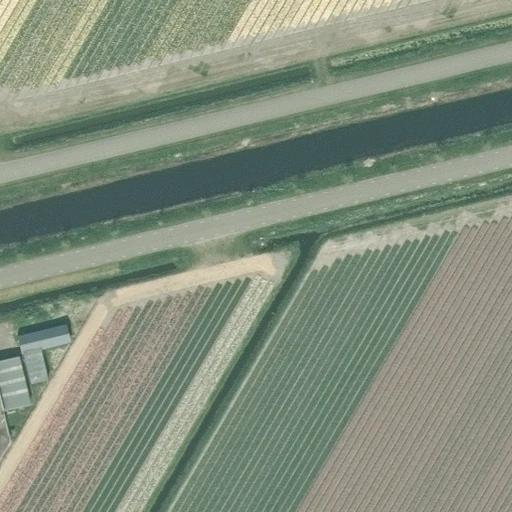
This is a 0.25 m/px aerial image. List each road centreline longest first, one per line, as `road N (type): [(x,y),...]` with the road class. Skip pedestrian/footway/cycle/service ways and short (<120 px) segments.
road 1 (unclassified): [(0,175),(511,51)]
road 2 (unclassified): [(0,277),(511,156)]
